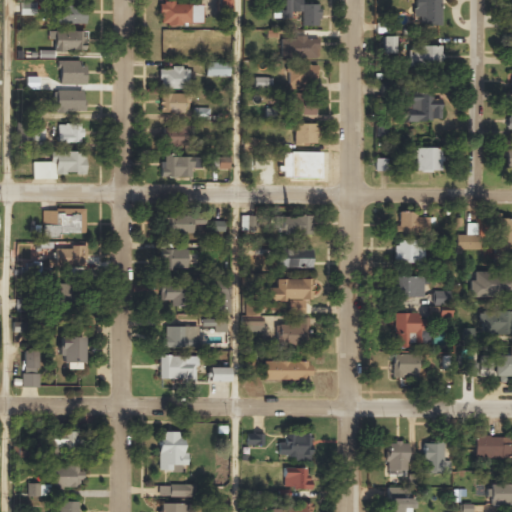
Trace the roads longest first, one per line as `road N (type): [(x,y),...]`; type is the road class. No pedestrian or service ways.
road 1 (residential): [(511,407),(0,403)]
road 2 (residential): [(511,193),(0,189)]
road 3 (residential): [(354,0),(351,511)]
road 4 (residential): [(126,0),(124,511)]
road 5 (residential): [(480,0),(478,193)]
